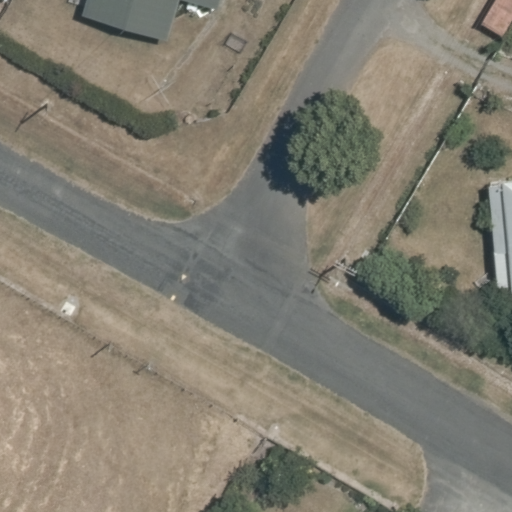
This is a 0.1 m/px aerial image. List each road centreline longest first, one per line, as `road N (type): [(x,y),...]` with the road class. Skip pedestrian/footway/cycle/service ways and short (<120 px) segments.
road 1 (residential): [(511,468),(205,290)]
road 2 (residential): [(205,290),(373,0)]
road 3 (residential): [(205,290),(0,172)]
